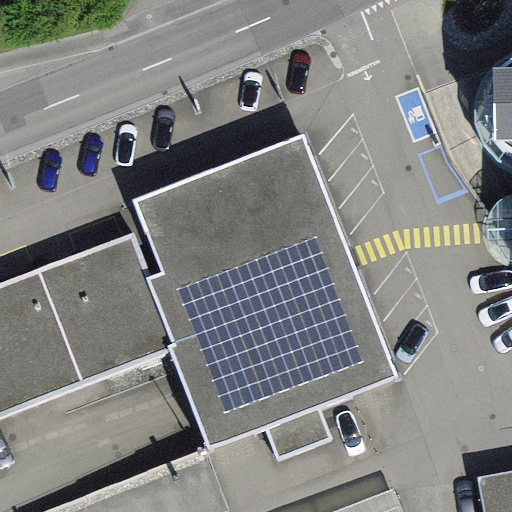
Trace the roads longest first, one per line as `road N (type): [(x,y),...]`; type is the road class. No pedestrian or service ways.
road 1 (primary): [(0,128),(198,50)]
road 2 (primary): [(198,50),(312,0)]
